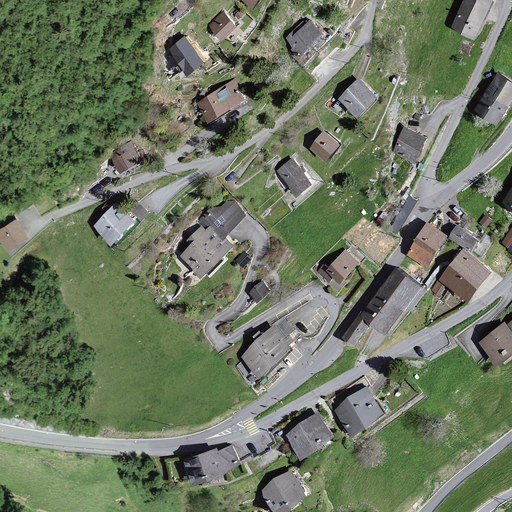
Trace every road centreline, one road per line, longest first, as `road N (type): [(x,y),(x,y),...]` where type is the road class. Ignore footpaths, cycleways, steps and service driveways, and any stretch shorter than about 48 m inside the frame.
road 1 (residential): [(374,0),(360,40),(271,129),(217,157),(51,216)]
road 2 (tertiary): [(234,428),(263,423),(475,307),(511,277)]
road 3 (tertiary): [(438,196),(319,356),(234,428)]
road 4 (tertiary): [(0,430),(147,447),(234,428)]
road 5 (residential): [(438,196),(432,167),(508,0)]
